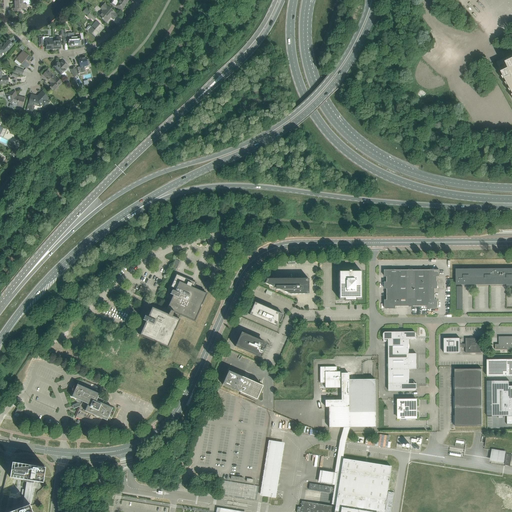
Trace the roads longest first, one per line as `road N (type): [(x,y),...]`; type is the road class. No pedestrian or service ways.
road 1 (secondary): [(368,0),(349,48),(302,106),(244,144),(121,191),(2,305)]
road 2 (secondary): [(103,228),(184,191),(222,185),(511,206)]
road 3 (secondary): [(103,228),(305,113),(345,68),(377,0)]
road 4 (secondary): [(293,0),(299,83),(345,150),(410,185),(511,199)]
road 5 (secondary): [(511,186),(415,173),(358,142),(315,83),(306,1)]
road 6 (residential): [(62,452),(124,449),(166,425),(252,260)]
road 7 (secondary): [(195,102),(106,182),(2,305)]
road 8 (unclassified): [(89,308),(155,255),(217,234),(231,236),(252,260)]
road 9 (unknown): [(287,411),(317,405),(320,363),(360,360),(373,339),(381,384)]
road 10 (secondary): [(0,339),(47,278),(103,228)]
road 11 (residential): [(372,242),(511,241)]
road 12 (secondary): [(283,0),(254,47),(195,102)]
road 13 (secondary): [(276,0),(249,44),(195,102)]
road 14 (unclassified): [(267,402),(265,368),(286,320),(327,313)]
road 15 (residential): [(252,260),(279,245),(372,242)]
road 16 (residential): [(39,54),(89,48),(126,20),(137,0)]
